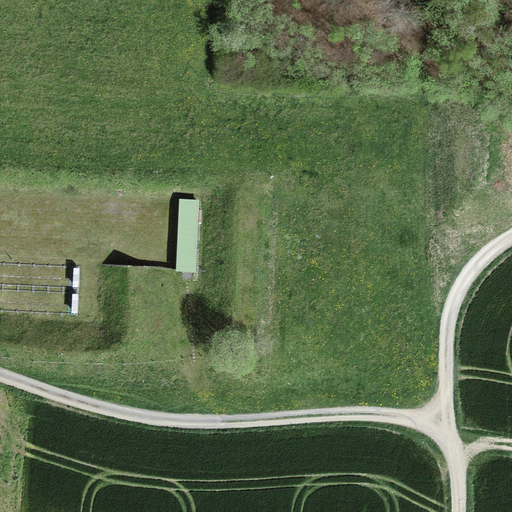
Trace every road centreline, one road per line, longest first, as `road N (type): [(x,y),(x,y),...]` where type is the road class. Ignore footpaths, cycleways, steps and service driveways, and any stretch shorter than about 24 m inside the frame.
road 1 (track): [(0,375),(174,420),(445,416)]
road 2 (track): [(511,236),(468,271),(451,299),(445,416),(458,511)]
